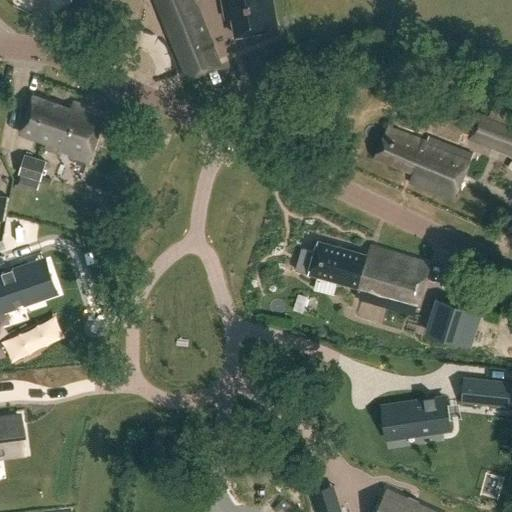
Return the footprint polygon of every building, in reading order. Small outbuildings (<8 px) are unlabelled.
[(274,37),(268,0),(153,0),(182,78),(215,66),(191,0),(220,0),(224,25),(230,24),(233,43),(274,37)] [(68,106),(34,93),(20,130),(45,139),(43,145),(87,160),(105,111),(71,99),(68,106)] [(511,128),(477,115),(468,138),(511,155),(511,128)] [(427,145),(389,127),(375,158),(414,176),(411,181),(454,201),(474,157),(430,137),(427,145)] [(43,158),(24,154),(17,189),(35,193),(43,158)] [(365,255),(317,240),(311,259),(304,257),(300,271),(357,289),(355,296),(410,314),(426,263),(368,244),(365,255)] [(36,262),(0,274),(0,312),(31,302),(27,291),(44,285),(36,262)] [(483,313),(436,298),(425,334),(473,348),(483,313)] [(29,364),(32,375),(52,370),(50,359),(29,364)] [(463,377),(460,402),(509,407),(511,382),(463,377)] [(445,397),(398,404),(402,436),(449,429),(445,397)] [(20,417),(0,419),(0,455),(25,452),(20,417)] [(339,511),(331,485),(310,492),(316,511),(339,511)] [(434,511),(387,490),(377,511),(434,511)]
